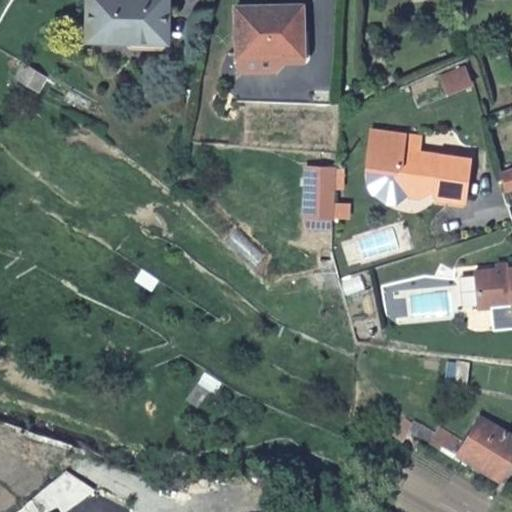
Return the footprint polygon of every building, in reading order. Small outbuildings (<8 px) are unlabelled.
[(85,4),(82,53),(159,56),(162,6),(85,4)] [(231,22),(238,73),(238,80),(244,84),(277,80),(281,75),(281,68),(305,66),(300,14),(231,22)] [(465,70),(442,78),(449,95),(472,86),(465,70)] [(44,86),(22,74),(14,91),(35,103),(44,86)] [(423,130),(374,123),(369,163),(394,166),(411,188),(424,181),(437,182),(437,187),(441,192),(468,196),(473,152),(421,145),(423,130)] [(511,163),(502,167),(507,183),(511,181),(511,163)] [(338,205),(344,166),(331,164),(330,186),(315,186),(315,218),(335,219),(336,218),(338,205)] [(351,207),(338,205),(336,218),(348,220),(351,207)] [(511,266),(476,269),(480,307),(492,306),(510,305),(510,311),(511,310),(511,266)] [(511,310),(510,311),(510,305),(492,306),(493,329),(511,327),(511,310)] [(511,433),(484,416),(459,457),(495,478),(511,452),(511,433)]
